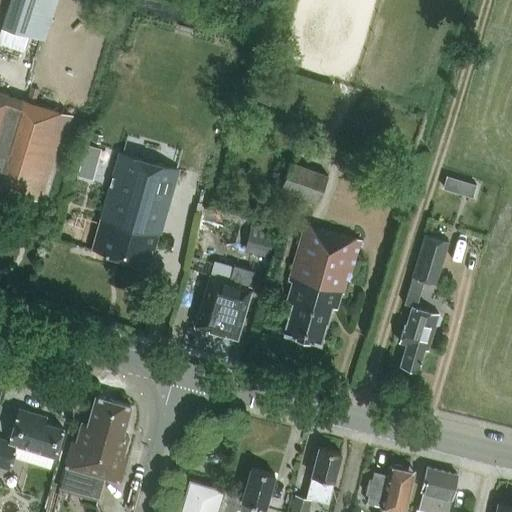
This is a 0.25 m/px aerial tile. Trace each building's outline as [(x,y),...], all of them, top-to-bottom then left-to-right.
[(28,34),(1,25),(0,29),(0,43),(23,50),(28,34)] [(261,74),(254,97),(280,106),(287,83),(261,74)] [(37,99),(40,89),(31,87),(29,96),(37,99)] [(0,187),(44,201),(71,115),(0,91),(0,187)] [(99,144),(102,135),(94,133),(91,142),(99,144)] [(119,152),(92,249),(147,264),(152,248),(154,249),(158,233),(160,233),(179,168),(119,152)] [(290,161),(281,189),(319,201),(328,173),(290,161)] [(453,190),(457,178),(447,175),(443,187),(453,190)] [(361,239),(333,231),(305,223),(289,280),(292,281),(286,301),(292,303),(284,331),(302,336),(320,342),(326,322),(327,322),(332,306),(337,308),(342,292),(343,293),(347,279),(349,280),(361,239)] [(253,224),(245,250),(271,257),(278,231),(253,224)] [(437,282),(450,241),(426,234),(424,233),(412,276),(437,283),(437,282)] [(173,249),(175,240),(164,237),(162,246),(173,249)] [(210,275),(195,325),(237,338),(252,287),(256,272),(234,265),(230,281),(210,275)] [(433,328),(434,325),(437,326),(439,324),(441,317),(440,315),(438,314),(438,313),(413,305),(408,321),(407,324),(405,323),(399,341),(407,343),(401,365),(418,370),(424,348),(428,350),(434,329),(433,328)] [(72,441),(65,465),(120,481),(127,457),(123,456),(129,436),(123,434),(131,405),(96,395),(88,424),(82,422),(76,442),(72,441)] [(51,467),(54,456),(63,427),(34,419),(36,413),(19,408),(9,441),(0,438),(0,464),(9,468),(13,456),(51,467)] [(319,447),(306,497),(313,499),(328,503),(341,453),(319,447)] [(393,508),(391,511),(404,511),(405,511),(415,470),(389,465),(387,474),(374,471),(372,479),(369,478),(366,494),(369,494),(367,502),(393,508)] [(244,503),(241,511),(262,511),(264,507),(265,507),(275,474),(251,467),(243,495),(244,495),(242,502),(244,503)] [(448,511),(458,474),(427,467),(421,490),(423,490),(417,511),(448,511)] [(241,511),(244,503),(242,502),(244,495),(243,495),(224,489),(189,479),(181,506),(175,504),(172,511),(241,511)] [(296,494),(291,511),(309,511),(313,499),(306,497),(296,494)] [(511,511),(511,505),(498,502),(496,511),(511,511)]
